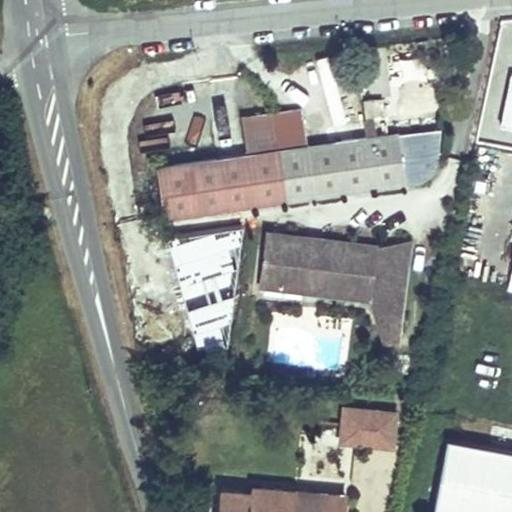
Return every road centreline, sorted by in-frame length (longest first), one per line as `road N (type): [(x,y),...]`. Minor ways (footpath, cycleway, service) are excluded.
road 1 (tertiary): [(40,63),(155,511)]
road 2 (unclassified): [(421,0),(36,41)]
